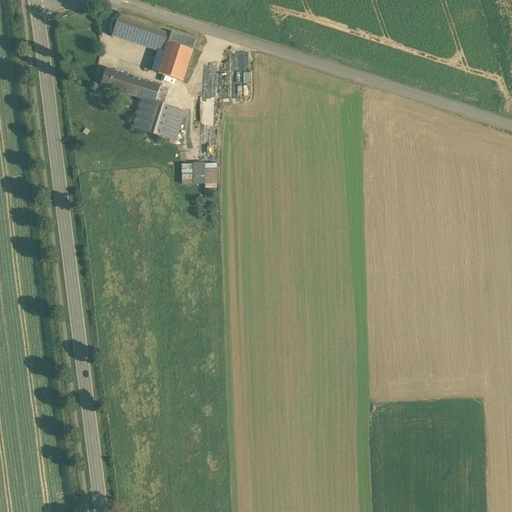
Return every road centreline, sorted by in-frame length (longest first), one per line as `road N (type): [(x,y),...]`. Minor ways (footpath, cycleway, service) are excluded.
road 1 (secondary): [(101,511),(35,0)]
road 2 (unclassified): [(108,0),(511,127)]
